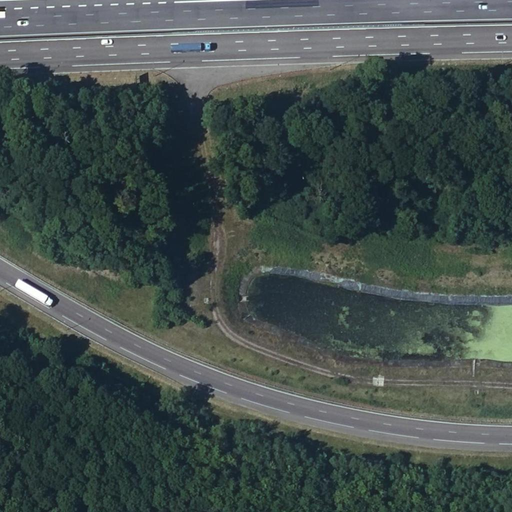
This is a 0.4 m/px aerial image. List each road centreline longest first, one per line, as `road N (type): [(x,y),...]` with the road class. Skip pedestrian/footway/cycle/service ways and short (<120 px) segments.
road 1 (motorway): [(0,267),(127,347),(230,390),(313,417),(511,438)]
road 2 (motorway): [(0,57),(511,41)]
road 3 (track): [(197,127),(212,293),(219,326),(243,346),(357,384),(511,388)]
road 4 (motorway): [(511,6),(190,12)]
road 5 (motorway): [(190,12),(0,21)]
